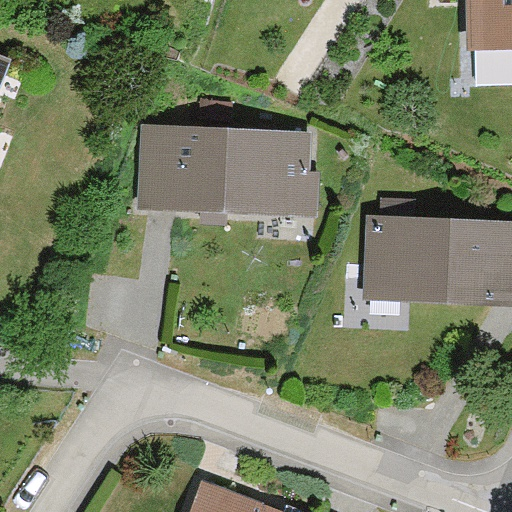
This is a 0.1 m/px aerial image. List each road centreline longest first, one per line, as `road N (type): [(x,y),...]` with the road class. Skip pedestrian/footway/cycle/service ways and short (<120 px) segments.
road 1 (residential): [(127,377),(477,511)]
road 2 (residential): [(44,511),(127,377)]
road 3 (residential): [(127,377),(0,367)]
